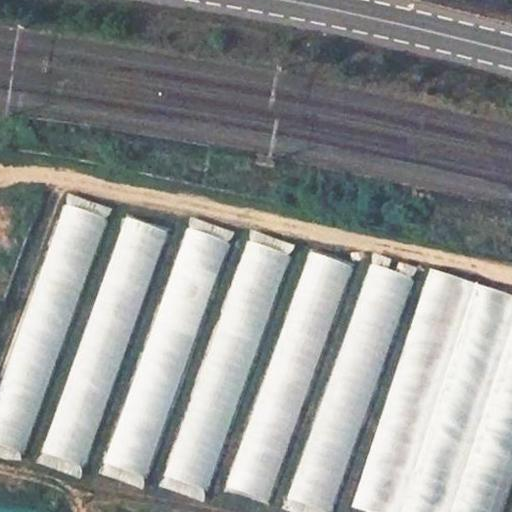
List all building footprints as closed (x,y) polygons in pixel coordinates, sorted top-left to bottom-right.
[(0,402),(0,447),(29,456),(106,216),(64,203),(0,402)] [(92,472),(162,228),(121,217),(51,461),(92,472)] [(187,226),(107,476),(148,489),(227,239),(187,226)] [(247,239),(169,479),(211,493),(289,253),(247,239)] [(309,241),(231,501),(267,511),(273,511),(350,254),(336,250),(337,249),(309,241)] [(288,511),(289,511),(333,511),(413,276),(372,263),(288,511)] [(511,293),(426,270),(358,511),(509,511),(511,502),(511,293)] [(0,511),(65,511),(65,510),(0,503),(0,511)]
